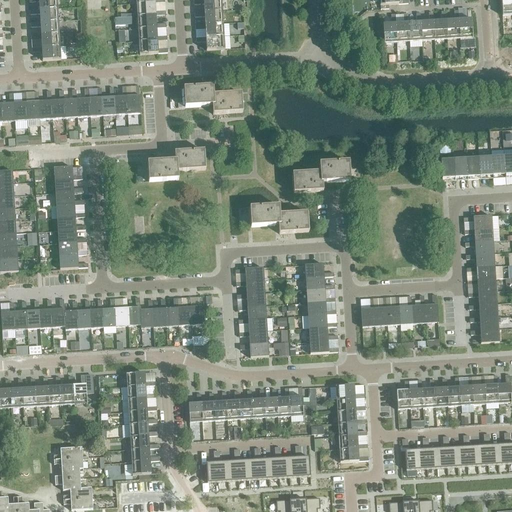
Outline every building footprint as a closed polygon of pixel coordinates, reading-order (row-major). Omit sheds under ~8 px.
[(39,3),(39,11),(57,10),(56,0),(28,0),(28,3),(39,3)] [(203,5),(204,13),(204,14),(221,13),(221,0),(203,1),(193,2),(193,6),(203,5)] [(511,0),(500,0),(502,17),(502,16),(511,15),(511,0)] [(136,5),(137,18),(155,17),(165,16),(165,12),(154,13),(154,4),(136,5)] [(39,15),(40,24),(57,23),(57,10),(39,11),(29,12),(29,16),(39,15)] [(467,21),(458,22),(459,39),(471,39),(472,39),(471,21),(470,11),(466,11),(467,21)] [(441,23),(433,24),(434,41),(446,40),(445,23),(446,23),(445,12),(441,13),(441,23)] [(454,22),(446,23),(445,23),(446,40),(459,39),(458,22),(458,12),(453,12),(454,22)] [(204,18),(205,26),(222,25),(221,13),(204,14),(204,13),(194,14),(194,18),(204,18)] [(429,24),(420,24),(421,42),(434,41),(433,24),(432,13),(428,14),(429,24)] [(416,25),(408,25),(409,43),(421,42),(420,24),(420,14),(416,14),(416,25)] [(404,25),(395,26),(396,43),(409,43),(408,25),(407,15),(403,15),(404,25)] [(395,26),(395,16),(391,16),(391,26),(383,27),(383,26),(382,26),(383,45),(384,45),(384,44),(396,43),(395,26)] [(137,18),(138,30),(155,29),(166,29),(165,25),(155,25),(155,17),(137,18)] [(40,28),(41,36),(58,35),(57,23),(40,24),(30,24),(30,28),(40,28)] [(205,30),(205,39),(223,38),(222,25),(205,26),(194,27),(195,31),(205,30)] [(138,30),(139,43),(156,42),(166,41),(166,37),(156,38),(155,29),(138,30)] [(41,40),(42,49),(59,48),(58,35),(41,36),(31,37),(31,41),(41,40)] [(205,39),(195,39),(195,43),(206,43),(206,51),(206,52),(224,51),(224,50),(223,38),(205,39)] [(156,42),(139,43),(140,55),(139,55),(139,56),(158,55),(158,54),(167,54),(167,50),(157,50),(156,42)] [(42,49),(31,49),(32,54),(42,53),(42,61),(42,62),(60,61),(60,60),(59,48),(42,49)] [(396,56),(387,56),(387,65),(397,64),(396,56)] [(135,97),(126,98),(127,116),(140,115),(139,97),(138,87),(134,87),(135,97)] [(122,98),(114,99),(115,116),(127,116),(126,98),(126,88),(122,88),(122,98)] [(186,89),(187,109),(212,107),(212,115),(239,114),(238,95),(213,96),(213,88),(186,89)] [(97,100),(89,100),(88,100),(90,118),(102,117),(101,100),(101,89),(96,90),(97,100)] [(110,99),(101,100),(102,117),(115,116),(114,99),(113,89),(109,89),(110,99)] [(85,101),(76,101),(77,119),(90,118),(88,100),(89,100),(88,90),(84,90),(85,101)] [(181,90),(169,90),(170,99),(181,98),(181,90)] [(72,101),(64,102),(63,102),(64,119),(77,119),(76,101),(75,91),(71,91),(72,101)] [(47,103),(38,103),(39,121),(52,120),(51,103),(50,92),(46,93),(47,103)] [(59,102),(51,103),(52,120),(64,119),(63,102),(64,102),(63,92),(59,92),(59,102)] [(34,104),(26,104),(27,122),(39,121),(38,103),(38,93),(34,93),(34,104)] [(22,104),(13,105),(14,122),(27,122),(26,104),(25,94),(21,94),(22,104)] [(9,105),(1,106),(0,106),(1,123),(14,122),(13,105),(13,95),(8,95),(9,105)] [(141,127),(131,127),(132,136),(141,136),(141,127)] [(59,133),(53,133),(53,141),(53,145),(66,144),(66,140),(65,137),(60,137),(59,133)] [(28,137),(15,137),(16,147),(28,146),(28,138),(28,137)] [(41,138),(28,138),(28,146),(41,145),(41,138)] [(477,141),(467,142),(468,151),(478,150),(478,147),(477,141)] [(461,142),(452,143),(453,152),(462,151),(461,142)] [(449,144),(439,144),(440,156),(450,155),(449,144)] [(149,163),(151,183),(178,181),(177,172),(202,171),(200,152),(174,153),(174,162),(149,163)] [(511,157),(503,158),(505,176),(511,175),(511,157)] [(503,158),(491,159),(492,177),(505,176),(503,158)] [(491,159),(478,160),(479,177),(492,177),(491,159)] [(478,160),(466,161),(467,178),(479,177),(478,160)] [(454,179),(453,161),(441,162),(440,162),(441,180),(442,180),(454,179)] [(466,161),(453,161),(454,179),(467,178),(466,161)] [(295,175),(296,194),(323,192),(322,184),(347,182),(346,163),(319,165),(319,173),(295,175)] [(54,170),(54,182),(72,181),(72,182),(82,181),(82,177),(72,177),(71,169),(72,169),(72,168),(53,169),(53,170),(54,170)] [(0,185),(12,185),(11,173),(12,173),(12,172),(0,172),(0,185)] [(54,182),(55,195),(73,194),(83,194),(83,189),(72,190),(72,182),(72,181),(54,182)] [(0,198),(13,198),(12,185),(0,185),(0,198)] [(55,195),(56,208),(73,207),(84,206),(83,202),(73,203),(73,194),(55,195)] [(0,211),(13,210),(13,198),(0,198),(0,211)] [(56,208),(57,220),(74,219),(84,219),(84,215),(74,215),(73,207),(56,208)] [(253,228),(274,227),(278,226),(278,235),(305,233),(304,214),(279,216),(279,207),(252,209),(253,228)] [(0,223),(14,223),(13,210),(0,211),(0,223)] [(473,223),(474,231),(491,230),(490,218),(490,217),(472,218),(472,219),(463,219),(463,223),(473,223)] [(57,220),(58,233),(75,232),(85,231),(85,227),(75,228),(74,219),(57,220)] [(0,236),(15,235),(14,223),(0,223),(0,236)] [(474,235),(474,244),(491,243),(491,230),(474,231),(463,232),(464,236),(474,235)] [(58,233),(58,245),(76,244),(86,244),(86,240),(75,240),(75,232),(58,233)] [(0,248),(16,248),(15,235),(0,236),(0,248)] [(475,248),(475,256),(492,255),(491,243),(474,244),(464,244),(464,248),(475,248)] [(58,245),(59,258),(77,257),(87,256),(87,252),(76,253),(76,244),(58,245)] [(0,261),(16,261),(16,248),(0,248),(0,261)] [(476,260),(476,269),(493,268),(492,255),(475,256),(465,257),(465,261),(476,260)] [(77,257),(59,258),(60,270),(59,270),(59,271),(78,270),(78,269),(88,269),(87,265),(77,266),(77,257)] [(0,261),(0,274),(18,274),(18,273),(17,273),(16,261),(0,261)] [(305,267),(305,280),(323,278),(323,279),(333,278),(333,274),(323,275),(322,266),(323,266),(323,265),(304,267),(305,267)] [(476,273),(477,281),(477,282),(494,281),(493,268),(476,269),(466,269),(466,274),(476,273)] [(245,275),(245,283),(263,282),(262,270),(263,270),(263,269),(244,270),(244,271),(234,271),(235,275),(245,275)] [(305,280),(306,292),(324,291),(334,291),(334,286),(323,287),(323,279),(323,278),(305,280)] [(477,286),(478,294),(495,293),(494,281),(477,282),(477,281),(467,282),(467,286),(477,286)] [(246,287),(246,296),(264,295),(263,282),(245,283),(235,284),(235,288),(246,287)] [(306,292),(307,305),(324,304),(335,303),(334,299),(324,300),(324,291),(306,292)] [(478,298),(478,307),(496,306),(495,293),(478,294),(467,295),(468,299),(478,298)] [(247,300),(247,308),(264,307),(264,295),(246,296),(236,296),(236,300),(247,300)] [(432,307),(424,307),(425,325),(437,324),(437,325),(438,325),(437,306),(436,306),(436,296),(432,297),(432,307)] [(420,308),(411,308),(412,326),(425,325),(424,307),(423,297),(419,297),(420,308)] [(199,309),(190,309),(191,327),(203,326),(204,326),(203,308),(202,298),(198,298),(199,309)] [(407,308),(399,309),(398,309),(400,326),(412,326),(411,308),(411,298),(407,298),(407,308)] [(135,310),(127,310),(128,328),(140,327),(140,312),(140,309),(139,309),(139,299),(135,299),(135,310)] [(186,309),(178,310),(177,310),(178,327),(191,327),(190,309),(189,299),(185,299),(186,309)] [(382,310),(374,310),(373,310),(374,328),(387,327),(386,310),(385,299),(381,300),(382,310)] [(395,309),(386,310),(387,327),(400,326),(398,309),(399,309),(398,299),(394,299),(395,309)] [(123,310),(114,311),(115,328),(128,328),(127,310),(126,300),(122,300),(123,310)] [(161,311),(152,312),(153,329),(166,328),(165,311),(164,300),(160,301),(161,311)] [(173,310),(165,311),(166,328),(178,327),(177,310),(178,310),(177,300),(173,300),(173,310)] [(373,310),(374,310),(373,300),(369,300),(369,311),(361,311),(360,311),(361,329),(362,329),(374,328),(373,310)] [(60,311),(51,312),(52,329),(64,328),(65,328),(64,314),(64,310),(63,301),(59,301),(60,311)] [(98,312),(89,312),(90,330),(103,329),(102,312),(101,301),(97,302),(98,312)] [(110,311),(102,312),(103,329),(115,328),(114,311),(114,301),(110,301),(110,311)] [(148,312),(140,312),(140,327),(140,330),(141,330),(153,329),(152,312),(152,301),(148,301),(148,312)] [(34,313),(26,313),(27,331),(39,330),(38,313),(39,313),(38,302),(34,303),(34,313)] [(47,312),(39,313),(38,313),(39,330),(52,329),(51,312),(51,302),(46,302),(47,312)] [(85,313),(77,313),(76,313),(77,331),(90,330),(89,312),(89,302),(84,302),(85,313)] [(22,314),(13,314),(14,331),(27,331),(26,313),(25,303),(21,303),(22,314)] [(72,313),(64,314),(65,328),(64,328),(65,332),(65,331),(77,331),(76,313),(77,313),(76,303),(72,303),(72,313)] [(13,314),(13,304),(9,304),(9,314),(1,315),(1,314),(0,314),(2,333),(2,332),(14,331),(13,314)] [(307,305),(308,317),(325,316),(335,316),(335,312),(325,312),(324,304),(307,305)] [(479,311),(479,319),(496,318),(496,306),(478,307),(468,307),(468,311),(479,311)] [(247,312),(248,321),(265,320),(264,307),(247,308),(237,309),(237,313),(247,312)] [(308,317),(309,330),(326,329),(336,328),(336,324),(326,325),(325,316),(308,317)] [(479,323),(480,332),(497,331),(496,318),(479,319),(469,320),(469,324),(479,323)] [(248,325),(249,333),(249,334),(266,332),(265,320),(248,321),(238,321),(238,326),(248,325)] [(309,330),(309,342),(327,341),(327,342),(337,341),(337,337),(326,337),(326,329),(309,330)] [(480,332),(470,332),(470,337),(480,336),(481,344),(480,344),(480,345),(499,344),(499,343),(498,343),(497,331),(480,332)] [(249,338),(249,346),(267,345),(266,332),(249,334),(249,333),(238,334),(239,338),(249,338)] [(207,337),(192,338),(192,341),(192,346),(208,346),(207,337)] [(327,341),(309,342),(310,355),(328,354),(338,353),(338,349),(327,350),(327,342),(327,341)] [(281,344),(280,344),(281,357),(288,357),(288,344),(281,344)] [(249,346),(239,347),(239,351),(250,350),(250,358),(250,359),(268,358),(268,357),(267,345),(249,346)] [(126,376),(127,388),(144,387),(144,388),(155,387),(154,383),(144,383),(144,375),(144,374),(126,376)] [(505,387),(497,387),(498,405),(510,404),(511,404),(509,386),(509,376),(505,376),(505,387)] [(81,387),(73,388),(72,388),(73,405),(86,405),(85,387),(84,377),(80,377),(81,387)] [(493,387),(484,388),(485,405),(498,405),(497,387),(496,377),(492,377),(493,387)] [(56,389),(47,390),(48,407),(61,406),(60,389),(59,378),(55,379),(56,389)] [(68,388),(60,389),(61,406),(73,405),(72,388),(73,388),(72,378),(68,378),(68,388)] [(480,388),(472,389),(471,389),(472,406),(485,405),(484,388),(484,378),(479,378),(480,388)] [(43,390),(35,390),(36,408),(48,407),(47,390),(47,379),(43,379),(43,390)] [(455,390),(446,390),(447,408),(460,407),(459,390),(458,379),(454,380),(455,390)] [(467,389),(459,390),(460,407),(472,406),(471,389),(472,389),(471,379),(467,379),(467,389)] [(31,391),(22,391),(23,408),(36,408),(35,390),(34,380),(30,380),(31,391)] [(442,391),(434,391),(435,409),(447,408),(446,390),(446,380),(442,380),(442,391)] [(18,391),(10,392),(9,392),(11,409),(23,408),(22,391),(22,381),(17,381),(18,391)] [(430,391),(421,392),(422,409),(435,409),(434,391),(433,381),(429,381),(430,391)] [(9,392),(10,392),(9,382),(5,382),(6,392),(0,392),(0,409),(11,409),(9,392)] [(409,393),(408,382),(404,383),(405,393),(396,394),(396,393),(397,412),(397,411),(410,410),(409,393)] [(417,392),(409,393),(410,410),(422,409),(421,392),(421,382),(417,382),(417,392)] [(122,401),(128,401),(145,400),(155,400),(155,395),(145,396),(144,388),(144,387),(127,388),(121,389),(122,401)] [(330,401),(336,401),(354,400),(364,399),(364,395),(353,396),(353,388),(353,387),(335,388),(335,389),(329,389),(330,401)] [(297,400),(289,400),(290,417),(302,417),(303,417),(302,399),(301,399),(301,389),(297,389),(297,400)] [(285,400),(276,401),(277,418),(290,417),(289,400),(288,390),(284,390),(285,400)] [(260,402),(251,402),(252,420),(265,419),(264,402),(263,391),(259,392),(260,402)] [(272,401),(264,402),(265,419),(277,418),(276,401),(276,391),(272,391),(272,401)] [(247,403),(239,403),(238,403),(239,421),(252,420),(251,402),(251,392),(246,392),(247,403)] [(234,403),(226,404),(227,421),(239,421),(238,403),(239,403),(238,393),(234,393),(234,403)] [(209,405),(201,406),(202,423),(214,422),(213,405),(213,394),(209,395),(209,405)] [(222,404),(213,405),(214,422),(227,421),(226,404),(225,394),(221,394),(222,404)] [(201,406),(200,395),(196,396),(197,406),(188,406),(189,424),(190,424),(202,423),(201,406)] [(128,401),(129,414),(146,413),(156,412),(156,408),(146,409),(145,400),(128,401)] [(336,401),(337,414),(354,412),(354,413),(365,412),(364,408),(354,409),(354,400),(336,401)] [(337,414),(338,426),(355,425),(365,425),(365,420),(355,421),(354,413),(354,412),(337,414)] [(129,414),(129,426),(147,425),(157,425),(157,421),(146,421),(146,413),(129,414)] [(129,426),(130,439),(147,438),(158,437),(157,433),(147,434),(147,425),(129,426)] [(338,426),(338,439),(356,438),(366,437),(366,433),(356,434),(355,425),(338,426)] [(322,427),(311,428),(311,436),(323,436),(322,427)] [(130,439),(131,451),(148,450),(158,450),(158,446),(148,446),(147,438),(130,439)] [(338,439),(339,451),(357,450),(367,450),(367,446),(356,446),(356,438),(338,439)] [(321,440),(313,441),(314,446),(314,453),(319,452),(322,452),(321,440)] [(504,446),(497,447),(498,467),(508,466),(507,446),(504,446)] [(484,447),(477,448),(478,468),(488,467),(487,447),(484,447)] [(489,447),(487,447),(488,467),(498,467),(497,447),(489,447)] [(463,449),(456,449),(457,469),(467,468),(466,448),(463,449)] [(469,448),(466,448),(467,468),(478,468),(477,448),(469,448)] [(53,457),(53,461),(88,459),(88,458),(82,458),(81,449),(59,450),(60,456),(53,457)] [(449,449),(446,450),(447,470),(457,469),(456,449),(449,449)] [(131,451),(131,464),(149,463),(159,462),(159,458),(149,459),(148,450),(131,451)] [(357,450),(339,451),(340,463),(339,464),(341,464),(342,470),(355,469),(355,463),(358,463),(368,462),(367,458),(357,459),(357,450)] [(428,451),(426,451),(427,471),(437,470),(436,450),(428,451)] [(443,450),(436,450),(437,470),(447,470),(446,450),(443,450)] [(415,451),(405,452),(406,472),(416,471),(415,451)] [(422,451),(415,451),(416,471),(427,471),(426,451),(422,451)] [(301,459),(298,459),(299,479),(310,478),(308,458),(301,459)] [(60,465),(61,471),(82,470),(82,461),(88,461),(88,459),(53,461),(53,466),(60,465)] [(280,460),(277,460),(279,480),(289,479),(288,459),(280,460)] [(295,459),(288,459),(289,479),(299,479),(298,459),(295,459)] [(275,460),(267,461),(269,481),(279,480),(277,460),(275,460)] [(254,461),(247,462),(248,482),(258,481),(257,461),(254,461)] [(260,461),(257,461),(258,481),(269,481),(267,461),(260,461)] [(234,463),(227,463),(228,483),(238,482),(237,462),(234,463)] [(240,462),(237,462),(238,482),(248,482),(247,462),(240,462)] [(149,463),(131,464),(132,476),(132,477),(150,476),(150,475),(160,475),(160,471),(149,472),(149,463)] [(219,463),(216,464),(218,483),(228,483),(227,463),(219,463)] [(213,464),(206,464),(207,484),(218,483),(216,464),(213,464)] [(54,477),(54,482),(79,480),(79,473),(83,473),(82,470),(61,471),(61,477),(54,477)] [(62,492),(69,492),(69,491),(84,490),(83,487),(80,487),(79,480),(54,482),(55,486),(62,486),(62,492)] [(63,497),(63,502),(88,500),(87,493),(91,493),(91,489),(84,490),(69,491),(69,492),(70,497),(63,497)] [(17,511),(17,498),(13,499),(13,506),(8,506),(7,506),(7,511),(17,511)] [(28,511),(28,505),(22,505),(21,498),(17,498),(17,511),(28,511)] [(88,500),(63,502),(63,506),(70,506),(71,511),(92,511),(92,507),(88,507),(88,500)] [(319,500),(297,501),(297,511),(316,511),(317,511),(320,511),(319,500)] [(297,511),(297,501),(275,503),(276,511),(297,511)] [(432,511),(432,502),(410,503),(410,511),(432,511)] [(410,511),(410,503),(388,505),(388,511),(410,511)]
